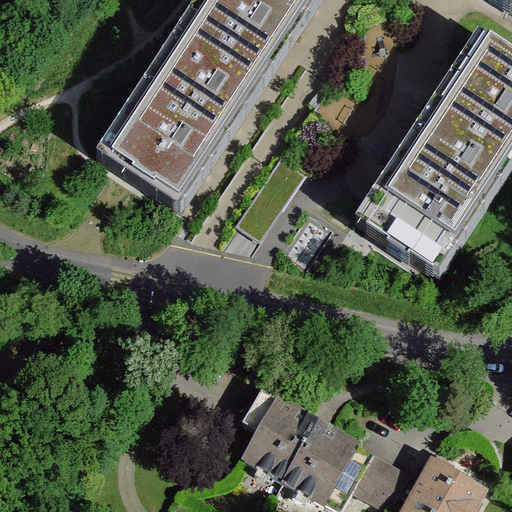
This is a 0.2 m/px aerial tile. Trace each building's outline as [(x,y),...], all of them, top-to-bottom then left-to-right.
[(220,0),(109,169),(176,213),(317,0),(220,0)] [(511,0),(489,0),(511,15),(511,0)] [(366,236),(434,280),(511,163),(511,60),(492,47),(366,236)] [(273,370),(276,352),(258,350),(255,368),(273,370)] [(260,439),(246,463),(285,486),(320,426),(281,403),(279,405),(263,396),(244,429),(260,439)] [(354,446),(320,426),(285,486),(320,506),(354,446)] [(360,449),(354,446),(320,506),(325,509),(326,507),(334,511),(344,511),(355,495),(384,511),(391,511),(392,511),(410,480),(359,451),(360,449)] [(476,511),(486,496),(434,467),(422,487),(407,511),(476,511)] [(392,511),(393,511),(407,511),(422,487),(419,485),(410,480),(392,511)]
